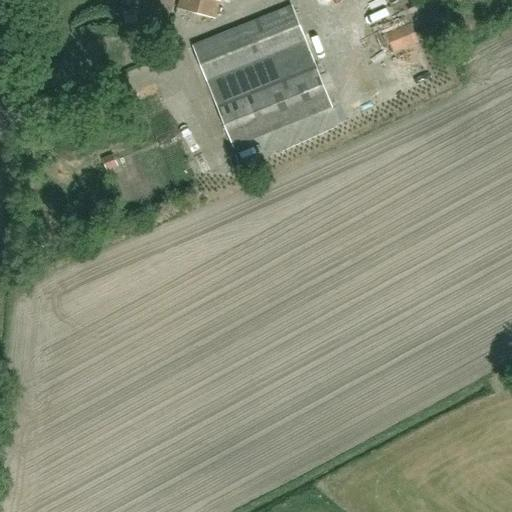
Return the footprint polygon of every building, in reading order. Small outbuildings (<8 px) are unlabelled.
[(179,0),(177,9),(216,19),(221,1),(223,1),(223,0),(179,0)] [(210,87),(308,46),(292,7),(245,27),(244,25),(193,46),(210,87)] [(410,24),(386,34),(394,53),(418,43),(410,24)] [(398,58),(404,71),(426,62),(420,49),(398,58)] [(159,78),(198,63),(195,53),(155,68),(159,78)] [(234,148),(333,108),(315,64),(216,104),(234,148)]
